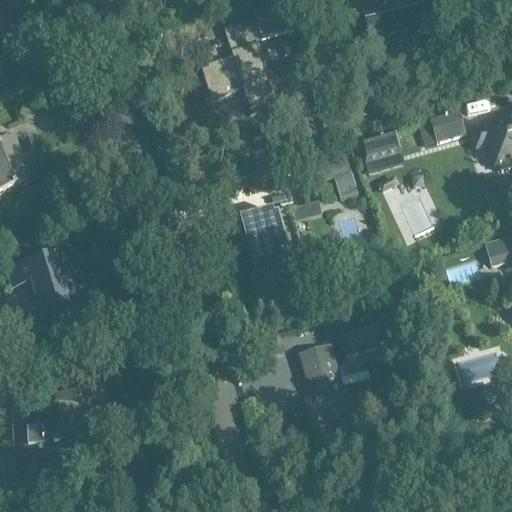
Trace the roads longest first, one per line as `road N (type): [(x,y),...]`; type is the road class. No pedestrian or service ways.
road 1 (residential): [(257,511),(156,175),(89,0)]
road 2 (residential): [(366,511),(511,464)]
